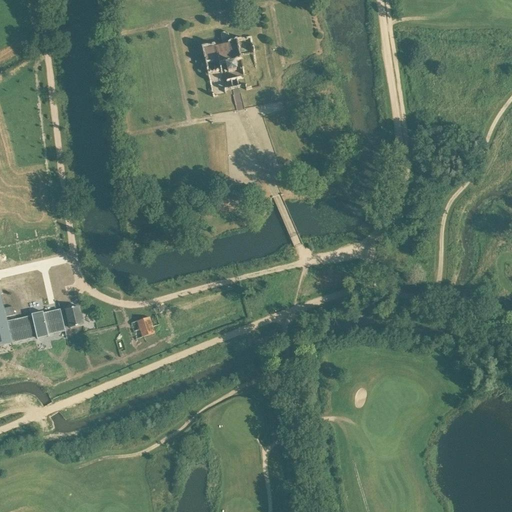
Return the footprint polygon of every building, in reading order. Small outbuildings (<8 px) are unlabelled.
[(262,87),(251,37),(230,41),(229,34),(226,32),(222,33),(220,36),(222,43),(201,47),(212,98),(227,95),(226,92),(232,91),(240,89),(245,88),(245,91),(262,87)] [(0,345),(10,343),(0,294),(0,345)] [(67,312),(61,313),(65,328),(70,327),(70,329),(84,326),(79,307),(66,310),(67,312)] [(14,340),(64,330),(60,310),(19,319),(21,329),(12,330),(14,340)] [(137,322),(140,331),(142,338),(154,334),(149,318),(137,322)]
